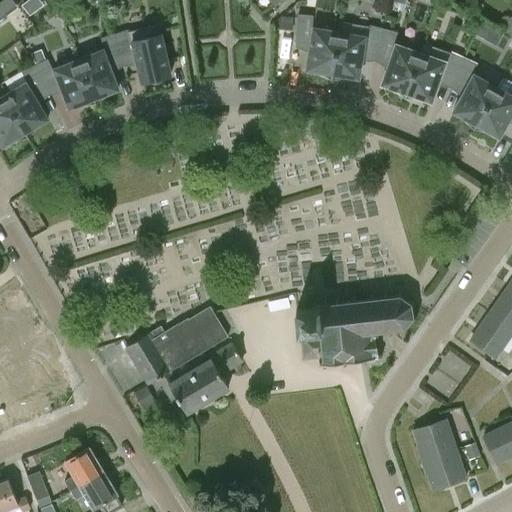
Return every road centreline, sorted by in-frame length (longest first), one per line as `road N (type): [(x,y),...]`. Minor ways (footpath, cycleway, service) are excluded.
road 1 (residential): [(0,198),(118,123),(227,100),(303,97),(429,141),(511,190)]
road 2 (residential): [(393,511),(370,448),(380,408),(511,229)]
road 3 (residential): [(109,407),(0,221)]
road 4 (residential): [(172,511),(109,407)]
